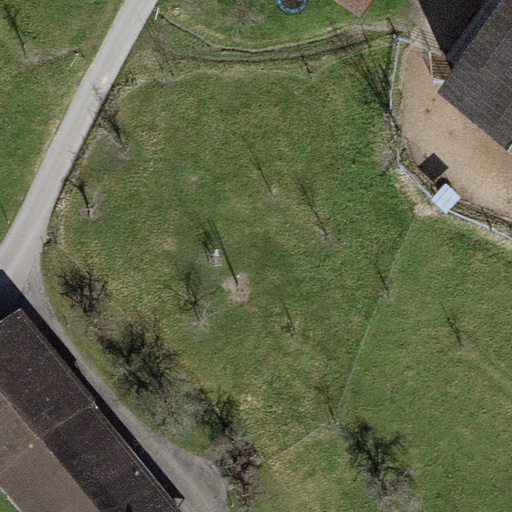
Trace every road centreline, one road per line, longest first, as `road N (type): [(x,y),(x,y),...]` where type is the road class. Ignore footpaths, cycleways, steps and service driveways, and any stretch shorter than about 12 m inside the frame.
road 1 (track): [(0,275),(143,0)]
road 2 (track): [(2,272),(199,511)]
